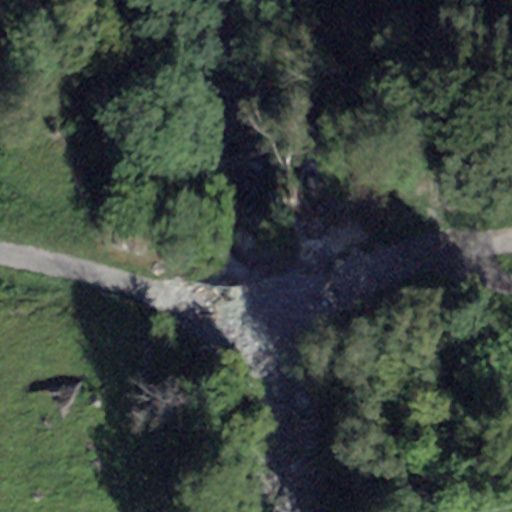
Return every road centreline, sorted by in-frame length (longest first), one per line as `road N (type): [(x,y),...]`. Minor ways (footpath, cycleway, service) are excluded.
road 1 (track): [(0,262),(118,289),(215,299),(291,294),(511,242)]
road 2 (track): [(380,271),(437,284),(511,286)]
